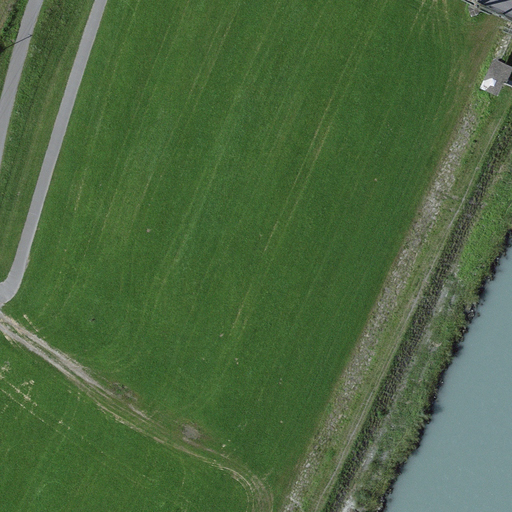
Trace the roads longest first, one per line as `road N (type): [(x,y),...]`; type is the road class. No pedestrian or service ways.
road 1 (track): [(0,296),(15,282),(103,0)]
road 2 (track): [(36,0),(0,145)]
